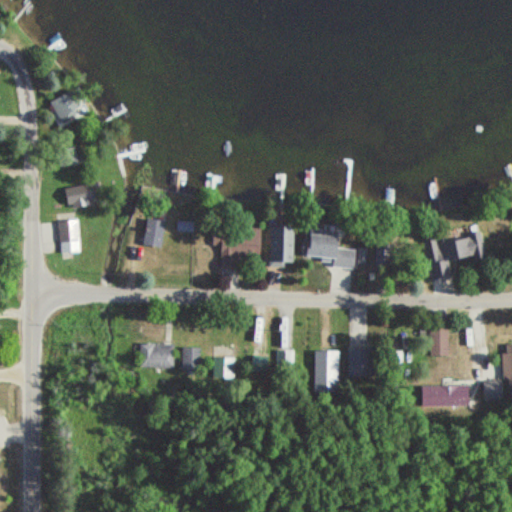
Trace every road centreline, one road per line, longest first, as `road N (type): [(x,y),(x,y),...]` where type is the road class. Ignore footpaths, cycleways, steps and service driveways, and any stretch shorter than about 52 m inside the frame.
road 1 (residential): [(35,296),(511,296)]
road 2 (residential): [(0,44),(17,57),(26,83),(35,296)]
road 3 (residential): [(36,511),(35,296)]
